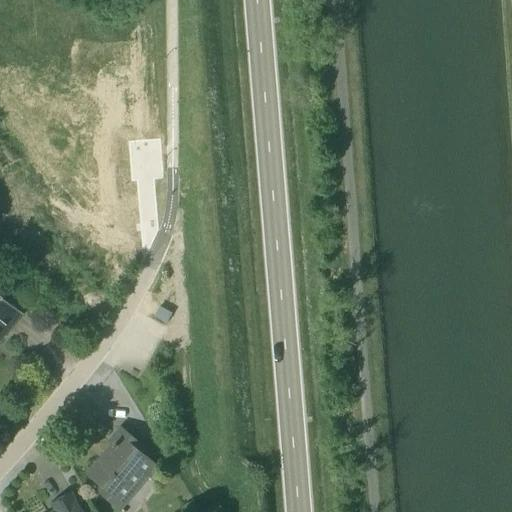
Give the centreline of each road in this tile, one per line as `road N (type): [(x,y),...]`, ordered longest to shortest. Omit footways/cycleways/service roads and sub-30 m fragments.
road 1 (secondary): [(297,511),(255,0)]
road 2 (residential): [(164,233),(123,318),(0,465)]
road 3 (track): [(149,0),(143,145)]
